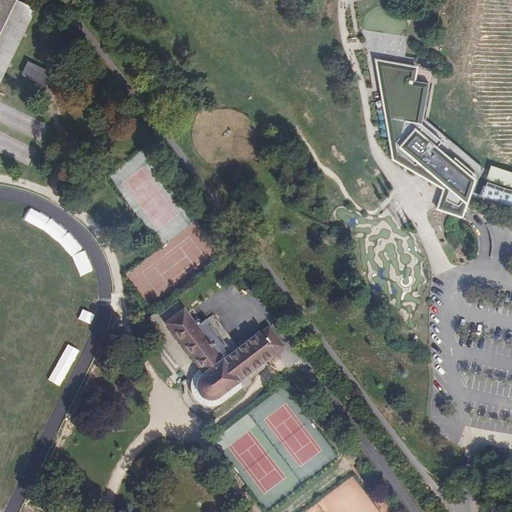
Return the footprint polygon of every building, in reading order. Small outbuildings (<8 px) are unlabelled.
[(0,0),(0,78),(34,10),(14,0),(0,0)] [(475,183),(479,176),(474,172),(419,127),(426,86),(414,84),(416,69),(375,62),(392,160),(442,190),(434,213),(464,222),(472,196),(474,183),(475,183)] [(26,69),(48,81),(51,75),(29,64),(26,69)] [(45,87),(48,81),(26,69),(23,76),(45,87)] [(511,171),(483,161),(479,176),(511,187),(511,171)] [(511,194),(501,191),(482,185),(475,183),(474,183),(472,196),(491,203),(511,209),(511,208),(511,194)] [(221,395),(286,346),(270,324),(234,351),(209,318),(199,325),(187,309),(169,323),(207,373),(206,373),(205,374),(204,374),(204,375),(203,376),(203,377),(202,377),(202,378),(202,379),(201,379),(201,380),(201,381),(201,382),(201,383),(201,384),(201,385),(201,386),(201,387),(201,388),(201,389),(202,389),(202,390),(202,391),(203,391),(203,392),(204,392),(204,393),(205,393),(205,394),(206,394),(206,395),(207,395),(207,396),(208,396),(209,396),(209,397),(210,397),(211,397),(212,397),(213,397),(214,397),(215,397),(216,397),(217,397),(218,396),(219,396),(220,396),(220,395),(221,395)]
